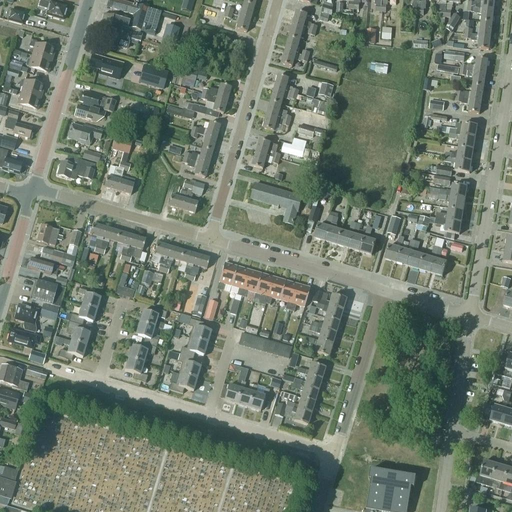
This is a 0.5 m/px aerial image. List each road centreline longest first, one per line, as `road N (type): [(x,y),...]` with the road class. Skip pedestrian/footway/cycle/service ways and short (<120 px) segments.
road 1 (residential): [(210,240),(277,0)]
road 2 (residential): [(471,317),(505,109)]
road 3 (residential): [(32,187),(90,0)]
road 4 (residential): [(210,240),(32,187)]
road 5 (residential): [(385,292),(210,240)]
road 6 (residential): [(333,455),(385,292)]
road 7 (residential): [(333,455),(208,414)]
road 8 (residential): [(208,414),(225,353),(281,369)]
